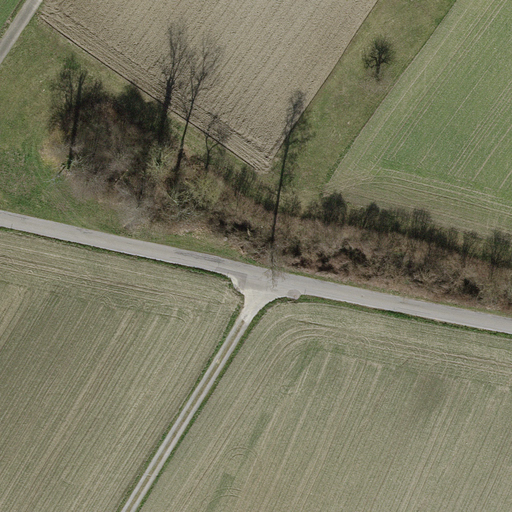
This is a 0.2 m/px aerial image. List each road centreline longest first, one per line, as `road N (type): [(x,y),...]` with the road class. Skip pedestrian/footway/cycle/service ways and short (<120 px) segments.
road 1 (track): [(0,217),(511,325)]
road 2 (track): [(127,511),(255,304),(262,276)]
